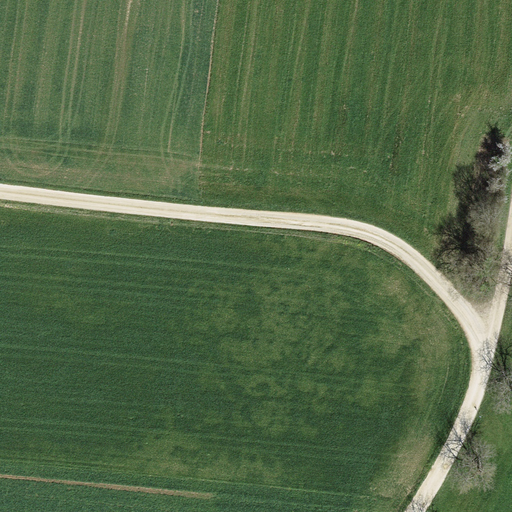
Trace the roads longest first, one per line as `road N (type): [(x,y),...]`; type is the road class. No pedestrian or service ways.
road 1 (track): [(491,335),(382,242),(310,224),(0,195)]
road 2 (track): [(409,511),(445,460),(491,335),(511,198)]
